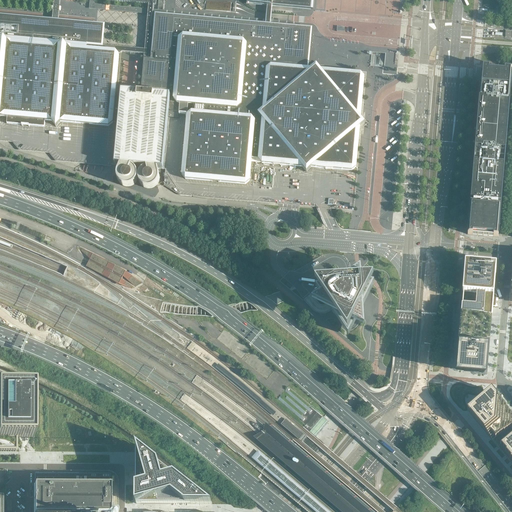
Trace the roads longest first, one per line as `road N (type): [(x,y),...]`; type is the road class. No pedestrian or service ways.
road 1 (motorway): [(454,511),(193,292),(72,225),(0,198)]
road 2 (motorway): [(371,399),(266,309),(185,255),(0,186)]
road 3 (motorway): [(0,333),(141,402),(286,511)]
road 4 (unclassified): [(409,22),(319,14),(318,20),(331,36),(407,43)]
road 5 (track): [(160,451),(0,363)]
road 6 (secondary): [(423,61),(410,218)]
road 7 (secondary): [(420,387),(436,259)]
road 8 (secondary): [(388,416),(308,511)]
road 9 (residential): [(508,256),(500,379)]
